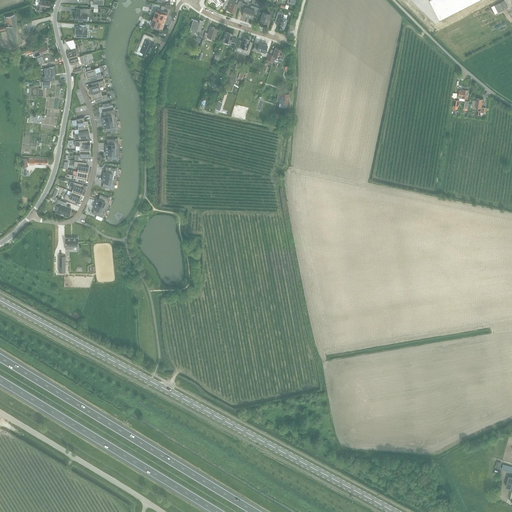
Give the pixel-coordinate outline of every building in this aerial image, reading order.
[(50,1),(40,0),(39,9),(37,8),(36,12),(42,12),(42,6),(50,7),(50,1)] [(429,0),(439,20),(479,0),(429,0)] [(495,14),(508,8),(504,0),(491,7),(495,14)] [(234,12),(236,3),(230,1),(227,10),(234,12)] [(247,16),(249,8),(246,7),(247,4),(242,2),(240,9),(243,10),(242,14),(247,16)] [(258,8),(253,6),(250,5),(249,8),(247,16),(252,18),(254,13),(256,14),(258,8)] [(90,8),(77,8),(76,12),(75,12),(75,15),(74,15),(74,19),(74,20),(87,20),(87,13),(89,14),(90,8)] [(155,11),(153,18),(165,22),(166,18),(165,17),(167,12),(158,9),(157,11),(155,11)] [(272,17),(274,11),(268,9),(266,13),(263,11),(260,20),(267,22),(269,16),(272,17)] [(282,17),(283,14),(284,12),(278,10),(275,18),(278,19),(276,25),(283,28),(286,19),(282,17)] [(11,46),(22,43),(14,14),(5,17),(8,26),(6,27),(11,46)] [(165,22),(153,18),(151,24),(152,25),(151,28),(160,31),(162,25),(164,25),(165,22)] [(201,36),(203,30),(200,29),(203,21),(199,20),(199,21),(193,19),(190,28),(197,30),(197,35),(201,36)] [(79,29),(75,29),(75,36),(87,37),(87,29),(85,29),(86,25),(79,25),(79,29)] [(214,39),(217,29),(210,26),(208,33),(205,32),(203,38),(206,39),(207,37),(214,39)] [(234,45),(236,38),(232,36),(233,34),(226,31),(223,40),(230,42),(229,43),(234,45)] [(153,38),(144,34),(139,46),(142,47),(140,51),(148,55),(149,54),(151,51),(150,50),(152,46),(151,45),(153,42),(152,42),(153,38)] [(239,39),(237,46),(243,48),(242,53),(248,55),(251,45),(248,44),(250,39),(244,37),(243,41),(239,39)] [(265,52),(267,45),(259,42),(258,45),(255,44),(252,50),(256,51),(257,49),(265,52)] [(35,57),(48,52),(46,46),(38,48),(39,49),(33,52),(33,51),(32,51),(31,48),(26,51),(23,51),(24,52),(21,53),(23,57),(27,55),(29,54),(30,55),(31,55),(32,55),(33,55),(34,55),(35,57)] [(77,56),(76,51),(78,50),(78,47),(71,49),(72,52),(68,53),(70,58),(77,56)] [(278,61),(279,57),(280,58),(281,58),(283,58),(284,54),(283,54),(285,50),(275,47),(273,54),(269,53),(267,58),(268,59),(267,61),(271,62),(271,60),(274,61),(275,60),(278,61)] [(83,63),(81,55),(77,56),(70,58),(71,64),(72,64),(73,64),(78,63),(78,65),(83,63)] [(45,75),(43,76),(43,80),(46,80),(52,80),(54,80),(54,75),(55,74),(54,67),(49,67),(44,68),(45,75)] [(94,69),(84,71),(86,78),(89,77),(90,81),(102,78),(104,77),(103,74),(101,74),(100,72),(96,73),(94,69)] [(89,87),(91,93),(101,90),(99,86),(104,85),(103,79),(90,83),(91,86),(89,86),(89,87)] [(468,98),(469,90),(463,89),(463,90),(460,90),(459,98),(462,98),(462,97),(468,98)] [(101,90),(91,93),(92,100),(95,99),(96,102),(108,99),(110,98),(110,95),(107,96),(107,94),(102,95),(101,90)] [(289,93),(281,92),(279,102),(287,104),(289,93)] [(473,100),(472,106),(475,106),(475,107),(478,107),(477,115),(480,115),(480,112),(485,113),(486,108),(483,107),(483,108),(481,107),(482,99),(477,98),(476,100),(473,100)] [(102,118),(103,122),(116,119),(115,116),(114,116),(113,110),(103,111),(104,117),(102,118)] [(84,117),(71,120),(72,125),(77,124),(78,129),(88,127),(87,120),(84,121),(84,117)] [(105,125),(106,132),(116,130),(115,124),(117,123),(116,119),(103,122),(103,126),(105,125)] [(75,134),(74,134),(74,139),(87,138),(87,134),(89,134),(88,127),(78,129),(74,129),(75,134)] [(75,140),(74,146),(75,146),(75,150),(79,150),(90,150),(90,143),(87,143),(87,139),(75,140)] [(105,145),(105,149),(119,149),(119,145),(117,145),(117,139),(107,139),(107,145),(105,145)] [(107,153),(107,159),(117,159),(117,153),(119,153),(119,149),(105,149),(105,153),(107,153)] [(79,154),(74,154),(74,159),(87,161),(87,157),(90,157),(90,150),(79,150),(79,154)] [(74,160),(73,166),(78,167),(77,171),(87,173),(89,166),(86,165),(87,162),(74,160)] [(103,172),(102,176),(116,179),(116,175),(115,174),(116,168),(106,166),(105,173),(103,172)] [(67,173),(66,177),(71,178),(70,179),(83,183),(84,179),(85,179),(87,173),(77,171),(73,170),(72,174),(67,173)] [(102,187),(112,189),(113,182),(115,183),(116,179),(102,176),(102,180),(103,180),(102,187)] [(70,180),(68,185),(73,187),(71,191),(81,195),(84,188),(83,188),(84,188),(81,187),(83,184),(70,180)] [(65,193),(63,198),(75,204),(76,200),(79,201),(81,195),(71,191),(68,190),(66,193),(65,193)] [(110,198),(100,194),(97,200),(96,199),(94,203),(108,208),(109,204),(108,204),(110,198)] [(67,216),(69,213),(71,209),(64,206),(65,202),(58,199),(57,199),(58,199),(56,203),(59,204),(56,211),(67,216)] [(108,208),(94,203),(93,207),(94,207),(92,213),(102,217),(105,211),(106,212),(108,208)] [(78,238),(67,238),(65,238),(65,246),(65,249),(72,249),(72,246),(78,246),(78,238)]
